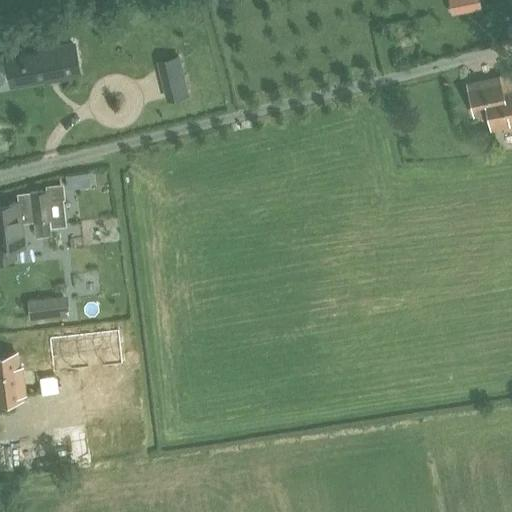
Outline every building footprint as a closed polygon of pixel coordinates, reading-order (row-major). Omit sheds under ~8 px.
[(4,56),(10,85),(79,72),(73,43),(71,43),(57,46),(4,56)] [(183,75),(178,55),(158,60),(163,79),(183,75)] [(498,77),(467,84),(473,111),(486,108),(491,127),(511,122),(511,85),(500,88),(498,77)] [(65,224),(60,183),(46,185),(47,189),(30,191),(30,192),(33,217),(33,219),(51,217),(51,225),(65,224)] [(18,201),(0,202),(0,257),(10,257),(9,247),(24,245),(21,218),(33,217),(30,192),(17,194),(18,201)] [(71,260),(74,288),(67,289),(73,331),(59,333),(59,331),(22,336),(27,371),(62,366),(63,371),(78,369),(90,464),(150,456),(127,282),(104,285),(100,257),(71,260)] [(53,296),(28,300),(30,316),(55,313),(53,296)] [(20,393),(24,393),(21,366),(17,366),(15,352),(0,353),(0,399),(21,397),(20,393)]
